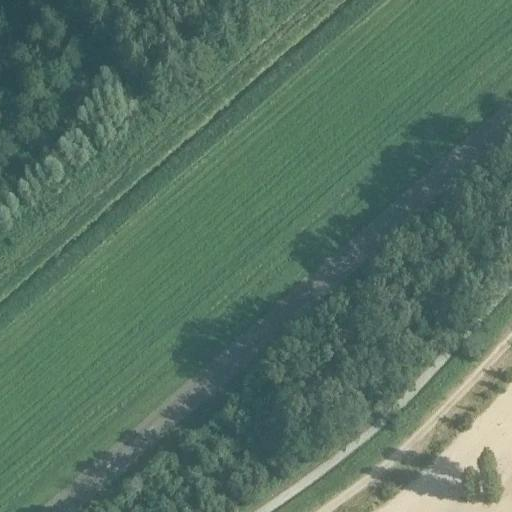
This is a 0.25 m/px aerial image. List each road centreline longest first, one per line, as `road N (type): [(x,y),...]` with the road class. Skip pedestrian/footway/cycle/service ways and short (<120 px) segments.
road 1 (tertiary): [(57,511),(511,114)]
road 2 (track): [(511,338),(385,467),(322,511)]
